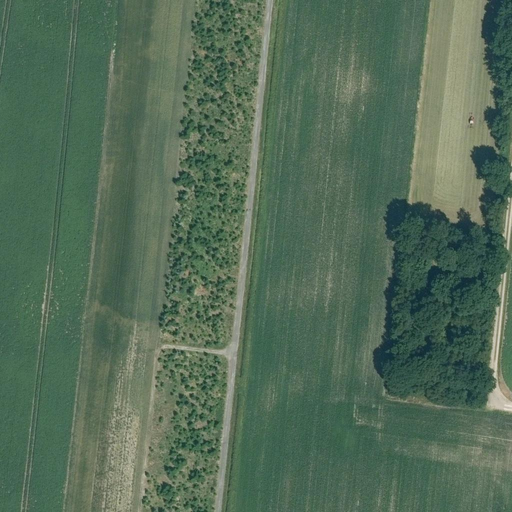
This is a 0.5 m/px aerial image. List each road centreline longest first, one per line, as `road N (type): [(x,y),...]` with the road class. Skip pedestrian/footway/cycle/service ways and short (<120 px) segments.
road 1 (track): [(268,0),(216,511)]
road 2 (track): [(511,407),(501,406),(492,390),(511,196)]
